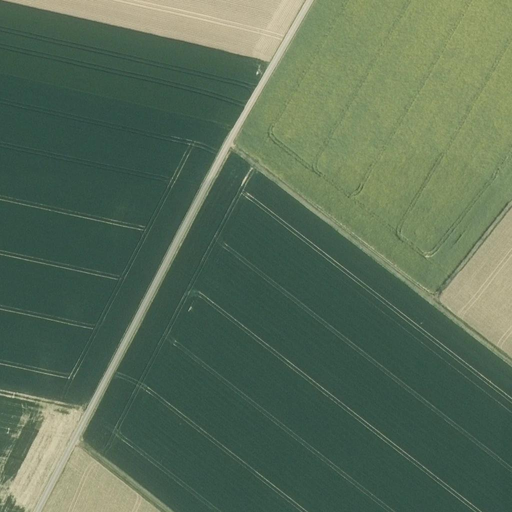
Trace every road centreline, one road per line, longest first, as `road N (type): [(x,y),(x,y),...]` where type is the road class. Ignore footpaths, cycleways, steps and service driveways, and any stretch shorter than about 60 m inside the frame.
road 1 (track): [(311,0),(38,511)]
road 2 (track): [(511,361),(229,145)]
